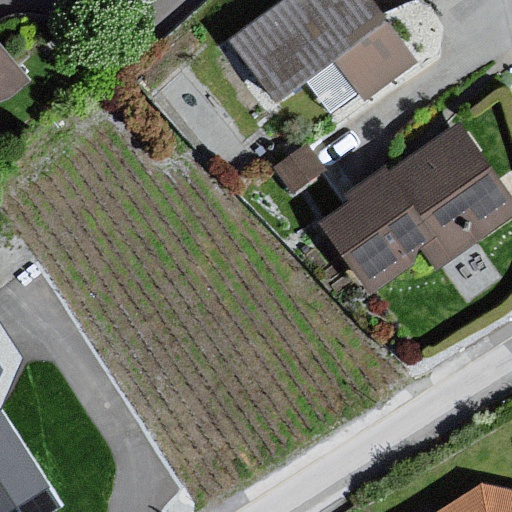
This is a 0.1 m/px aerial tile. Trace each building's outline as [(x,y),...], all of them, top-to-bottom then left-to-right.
[(422,69),(369,0),(295,0),(233,43),(284,104),(341,72),(369,108),(422,69)] [(0,93),(4,93),(23,78),(0,50),(0,93)] [(511,201),(461,132),(325,220),(379,300),(511,224),(511,201)] [(0,511),(26,511),(64,488),(0,390),(0,359),(24,344),(0,308),(0,511)] [(511,511),(511,495),(494,491),(459,511),(511,511)]
